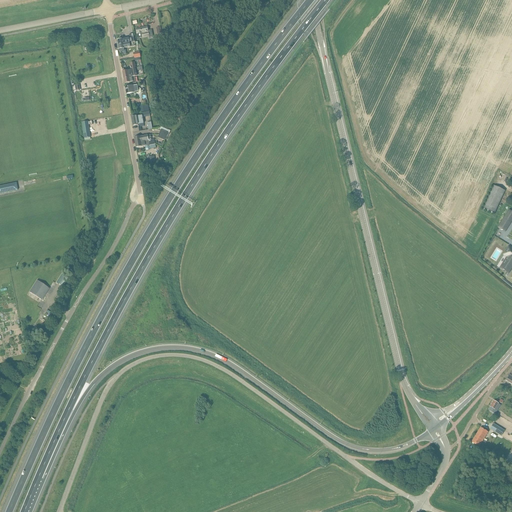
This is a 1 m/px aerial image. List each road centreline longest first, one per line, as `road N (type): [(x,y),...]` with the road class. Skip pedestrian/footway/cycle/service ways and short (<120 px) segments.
road 1 (motorway): [(310,0),(175,187),(93,331),(9,511)]
road 2 (motorway): [(38,477),(103,337),(184,196),(325,0)]
road 3 (motorway): [(38,477),(98,376),(130,355),(167,346),(228,361),(352,447),(386,452),(433,427)]
road 4 (tertiary): [(433,427),(399,370),(311,0)]
road 5 (unclassified): [(110,381),(153,357),(207,361),(419,503)]
road 6 (unclassified): [(0,450),(80,296),(142,200)]
road 7 (unclassified): [(106,8),(142,200)]
road 8 (unclassified): [(59,511),(100,398)]
